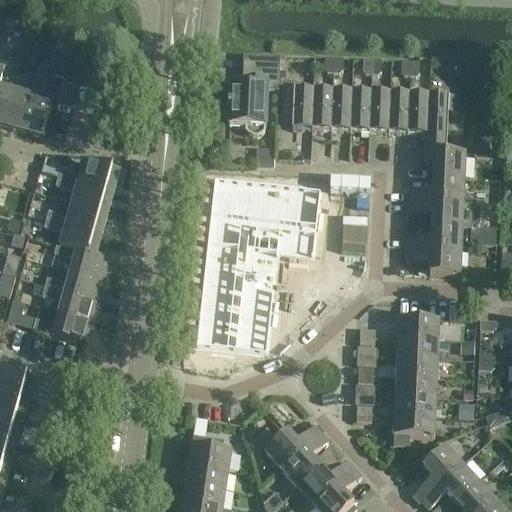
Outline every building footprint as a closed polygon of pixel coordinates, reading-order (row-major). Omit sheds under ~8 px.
[(6,26),(3,35),(25,36),(27,27),(6,26)] [(278,95),(280,61),(243,59),(242,92),(230,92),(229,130),(245,131),(245,136),(247,138),(252,141),(257,141),(261,138),(264,136),(264,132),(265,132),(266,94),(278,95)] [(333,78),(333,63),(324,63),(324,75),(326,78),(333,78)] [(333,63),(333,78),(339,78),(342,76),(342,63),(333,63)] [(371,80),(372,65),(363,64),(362,76),(365,79),(371,80)] [(372,65),(371,80),(377,80),(380,77),(381,65),(372,65)] [(409,81),(410,66),(401,66),(400,77),(404,81),(409,81)] [(410,66),(409,81),(415,81),(419,78),(419,67),(410,66)] [(0,125),(9,93),(0,90),(0,81),(3,70),(0,69),(0,125)] [(0,125),(0,129),(20,135),(36,79),(27,77),(23,92),(26,92),(25,97),(21,96),(9,93),(0,125)] [(39,102),(45,82),(36,79),(20,135),(42,141),(52,105),(39,102)] [(291,134),(311,135),(313,95),(284,94),(282,124),(292,125),(291,134)] [(311,135),(330,136),(332,96),(313,95),(311,135)] [(330,136),(350,136),(351,97),(332,96),(330,136)] [(350,136),(369,137),(371,98),(351,97),(350,136)] [(369,137),(388,138),(390,98),(371,98),(369,137)] [(388,138),(407,139),(409,99),(390,98),(388,138)] [(407,139),(426,140),(428,100),(409,99),(407,139)] [(426,140),(425,141),(425,157),(446,158),(446,142),(447,117),(457,117),(458,101),(428,100),(426,140)] [(301,146),(281,145),(280,163),(301,163),(301,146)] [(488,154),(473,153),(473,159),(476,163),(488,163),(488,154)] [(433,182),(464,184),(465,159),(446,158),(425,157),(424,168),(434,169),(433,182)] [(255,159),(255,172),(273,173),(274,160),(255,159)] [(57,182),(113,199),(119,176),(83,166),(79,181),(74,180),(75,177),(60,173),(57,182)] [(107,219),(113,199),(57,182),(55,191),(69,195),(70,193),(75,194),(74,197),(71,209),(107,219)] [(213,182),(196,350),(268,357),(278,255),(314,259),(320,193),(213,182)] [(463,208),(464,184),(433,182),(433,196),(409,195),(408,205),(463,208)] [(462,232),(463,208),(408,205),(408,216),(432,217),(431,230),(462,232)] [(101,240),(107,219),(71,209),(67,223),(62,221),(63,219),(48,215),(45,224),(101,240)] [(95,261),(96,260),(101,240),(45,224),(43,232),(58,236),(58,235),(64,236),(60,251),(95,261)] [(460,256),(462,232),(431,230),(431,244),(407,243),(406,253),(460,256)] [(500,235),(500,247),(511,247),(511,235),(500,235)] [(70,276),(106,287),(112,264),(96,260),(95,261),(60,251),(56,249),(54,259),(68,263),(69,261),(74,263),(70,276)] [(460,256),(406,253),(406,264),(430,265),(429,279),(459,281),(460,256)] [(100,308),(106,287),(70,276),(66,290),(61,289),(62,287),(47,283),(44,292),(100,308)] [(94,328),(100,308),(44,292),(42,300),(57,304),(57,302),(62,303),(58,318),(94,328)] [(52,340),(88,350),(94,328),(58,318),(54,332),(49,331),(50,328),(35,324),(32,334),(52,339),(52,340)] [(398,344),(437,346),(438,325),(398,324),(398,344)] [(480,326),(480,335),(495,336),(496,327),(480,326)] [(359,343),(375,344),(375,336),(360,335),(359,343)] [(375,344),(359,343),(359,351),(374,352),(375,344)] [(398,344),(397,363),(437,365),(437,346),(398,344)] [(461,359),(474,359),(475,346),(461,346),(461,359)] [(479,367),(494,367),(494,361),(491,358),(479,357),(479,367)] [(397,363),(396,382),(436,384),(437,365),(397,363)] [(494,367),(479,367),(478,376),(490,376),(493,373),(494,367)] [(358,382),(373,382),(374,374),(358,374),(358,382)] [(33,385),(0,375),(0,398),(27,406),(33,385)] [(373,382),(358,382),(357,389),(373,390),(373,382)] [(396,382),(395,401),(435,403),(436,384),(396,382)] [(0,420),(21,427),(27,406),(0,398),(0,420)] [(434,422),(435,403),(395,401),(394,420),(434,422)] [(356,420),(372,421),(372,413),(357,412),(356,420)] [(0,442),(16,447),(21,427),(0,420),(0,442)] [(372,421),(356,420),(356,428),(371,429),(372,421)] [(434,422),(394,420),(393,450),(409,451),(409,441),(433,442),(434,422)] [(281,476),(321,439),(314,431),(297,447),(287,437),(276,446),(270,439),(258,450),(281,476)] [(281,476),(297,493),(320,473),(310,463),(328,446),(321,439),(281,476)] [(193,441),(188,470),(228,476),(231,456),(221,455),(223,445),(193,441)] [(0,442),(0,466),(9,469),(16,447),(0,442)] [(421,506),(461,470),(445,451),(422,472),(432,483),(414,499),(421,506)] [(0,488),(4,489),(9,469),(0,466),(0,488)] [(297,493),(314,511),(354,474),(347,467),(329,483),(320,473),(297,493)] [(225,495),(228,476),(188,470),(185,489),(225,495)] [(478,487),(461,470),(421,506),(426,511),(430,511),(446,498),(455,508),(478,487)] [(314,511),(349,511),(353,509),(343,498),(361,482),(354,474),(314,511)] [(486,511),(494,505),(478,487),(455,508),(459,511),(486,511)] [(185,489),(182,508),(207,511),(222,511),(225,495),(185,489)]
